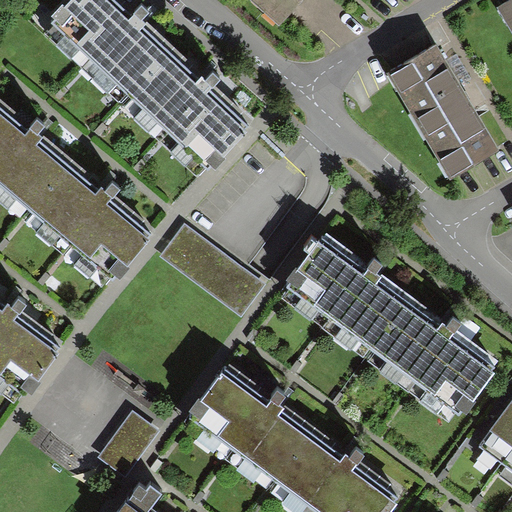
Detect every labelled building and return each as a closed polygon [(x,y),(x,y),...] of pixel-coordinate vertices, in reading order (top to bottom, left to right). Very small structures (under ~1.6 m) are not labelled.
[(121,0),(69,0),(54,17),(206,165),(247,122),(201,77),(137,16),(121,0)] [(264,0),(283,17),(297,0),(264,0)] [(511,0),(510,0),(502,5),(511,21),(511,0)] [(435,45),(393,69),(454,175),(496,150),(466,97),(435,45)] [(0,101),(0,180),(112,277),(151,231),(100,188),(35,131),(0,101)] [(189,223),(166,253),(240,312),(266,283),(189,223)] [(323,236),(288,283),(460,411),(495,364),(448,329),(370,271),(323,236)] [(0,373),(24,392),(60,345),(6,305),(0,300),(0,373)] [(226,366),(191,413),(324,511),(384,511),(399,493),(347,455),(275,402),(226,366)] [(511,401),(483,443),(511,464),(511,401)] [(132,404),(98,450),(120,466),(154,423),(132,404)] [(128,498),(118,511),(147,511),(138,505),(128,498)]
